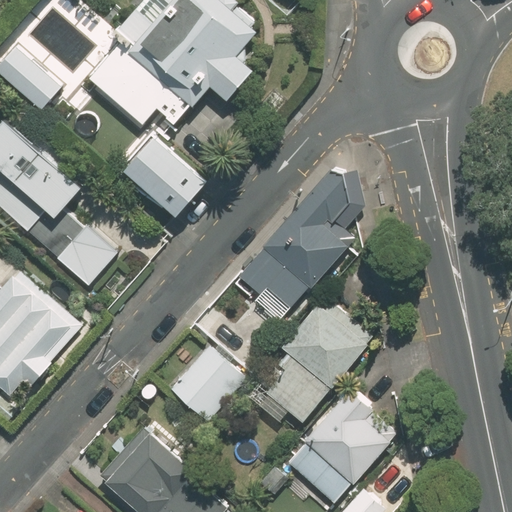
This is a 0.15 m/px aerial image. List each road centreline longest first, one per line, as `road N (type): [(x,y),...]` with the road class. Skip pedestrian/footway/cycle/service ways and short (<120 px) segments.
road 1 (residential): [(383,72),(340,107),(0,487)]
road 2 (secondary): [(430,96),(508,511)]
